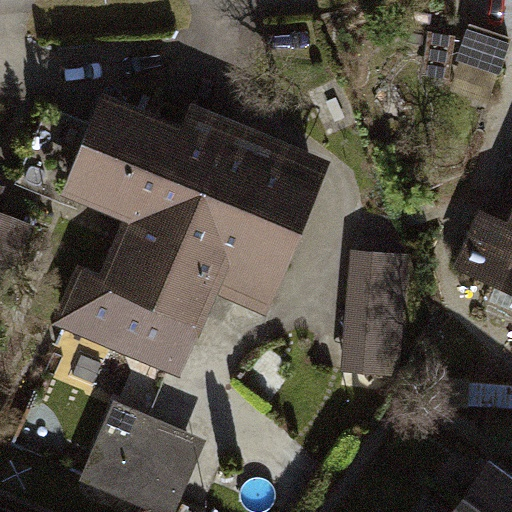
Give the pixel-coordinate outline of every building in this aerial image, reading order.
[(458,91),(492,102),(511,44),(478,32),(458,91)] [(432,36),(427,75),(451,78),(457,39),(432,36)] [(333,169),(102,80),(59,192),(144,225),(90,345),(184,387),(220,306),(274,329),(333,169)] [(0,192),(0,231),(15,200),(0,192)] [(465,268),(511,287),(511,227),(487,217),(465,268)] [(409,370),(412,248),(353,247),(351,369),(409,370)] [(85,475),(173,511),(182,511),(215,434),(119,394),(85,475)] [(511,511),(511,467),(499,458),(460,511),(511,511)]
